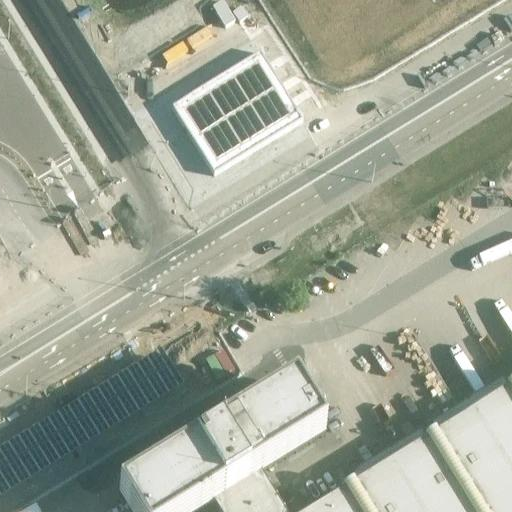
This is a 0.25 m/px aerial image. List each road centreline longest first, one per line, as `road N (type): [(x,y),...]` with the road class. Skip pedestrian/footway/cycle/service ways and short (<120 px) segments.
road 1 (unknown): [(511,79),(196,277),(109,319)]
road 2 (unclassified): [(0,391),(102,327),(118,301),(104,252),(50,162)]
road 3 (unclassified): [(0,188),(36,243),(45,273),(33,305),(0,331)]
